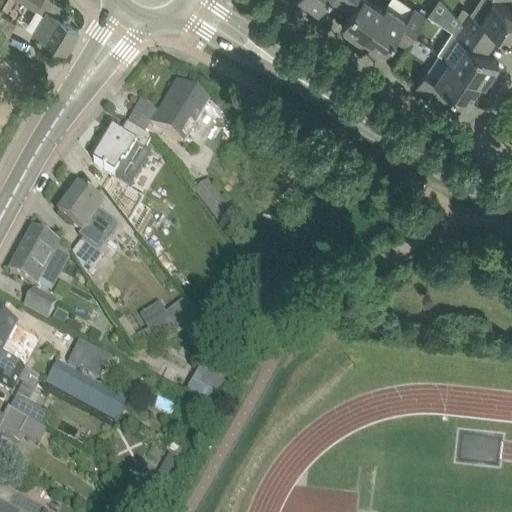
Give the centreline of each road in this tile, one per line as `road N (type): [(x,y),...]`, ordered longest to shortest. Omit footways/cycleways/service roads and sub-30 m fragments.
road 1 (secondary): [(511,203),(298,77)]
road 2 (residential): [(279,16),(472,147)]
road 3 (secondary): [(0,224),(83,83)]
road 4 (secondary): [(175,15),(298,77)]
road 5 (secondary): [(298,77),(202,0)]
